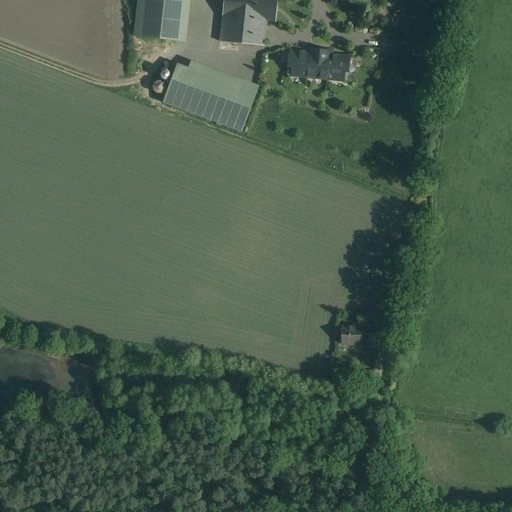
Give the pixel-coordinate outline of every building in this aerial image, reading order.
[(184,43),(188,0),(138,0),(134,38),(184,43)] [(224,0),(220,41),(220,42),(264,46),(264,45),(267,21),(275,22),(275,23),(276,22),(275,22),(277,0),(224,0)] [(380,49),(381,34),(360,33),(359,47),(380,49)] [(308,50),(308,53),(290,51),(287,75),(307,77),(307,75),(327,77),(327,80),(346,81),(349,57),(332,56),(332,52),(308,50)] [(256,94),(177,65),(163,102),(242,131),(256,94)] [(342,327),(341,345),(360,345),(360,327),(342,327)] [(150,393),(133,395),(133,397),(133,401),(139,401),(150,399),(150,393)]
